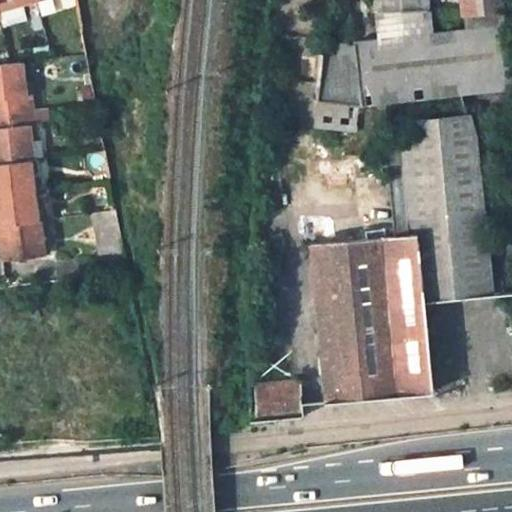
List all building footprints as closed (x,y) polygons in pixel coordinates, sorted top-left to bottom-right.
[(0,0),(0,10),(37,0),(36,0),(0,0)] [(75,0),(79,14),(101,10),(99,0),(75,0)] [(510,86),(504,23),(467,28),(430,33),(376,40),(320,48),(325,0),(270,0),(261,126),(321,123),(325,97),(371,105),(510,86)] [(373,0),(374,12),(427,11),(426,0),(373,0)] [(464,0),(467,28),(504,23),(501,0),(464,0)] [(430,33),(427,11),(374,12),(376,40),(430,33)] [(0,116),(29,114),(28,99),(23,99),(19,65),(0,67),(0,116)] [(0,167),(29,164),(25,130),(31,129),(29,114),(0,116),(0,167)] [(412,234),(363,237),(314,241),(326,400),(430,391),(423,302),(494,295),(480,143),(475,120),(413,124),(414,148),(405,148),(409,201),(412,234)] [(0,197),(27,194),(25,178),(35,178),(35,163),(29,164),(0,167),(0,197)] [(29,210),(27,194),(0,197),(0,228),(36,225),(41,224),(39,209),(29,210)] [(361,206),(363,237),(412,234),(409,201),(361,206)] [(0,260),(39,256),(36,225),(0,228),(0,260)] [(255,396),(299,393),(297,369),(255,372),(255,396)] [(301,415),(299,393),(255,396),(255,420),(290,416),(301,415)]
